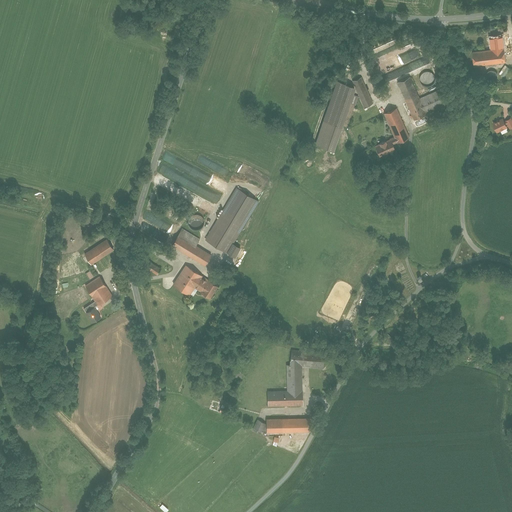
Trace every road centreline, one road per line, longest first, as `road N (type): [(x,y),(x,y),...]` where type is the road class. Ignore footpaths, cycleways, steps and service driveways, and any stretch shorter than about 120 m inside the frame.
road 1 (tertiary): [(96,511),(154,406),(154,369),(127,248),(205,0)]
road 2 (unclassified): [(249,511),(300,458),(356,352),(444,271)]
road 3 (unclassified): [(462,223),(473,113),(440,23)]
road 4 (unknown): [(411,127),(405,234),(419,291)]
road 5 (tertiary): [(304,0),(440,19)]
